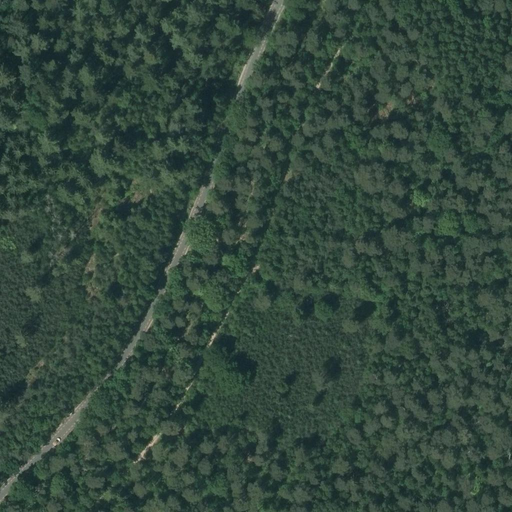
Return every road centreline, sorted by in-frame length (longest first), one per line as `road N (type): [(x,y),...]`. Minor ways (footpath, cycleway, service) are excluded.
road 1 (tertiary): [(0,496),(88,404),(142,325),(280,0)]
road 2 (track): [(256,253),(159,431),(85,511)]
road 3 (track): [(363,0),(304,111),(256,253)]
